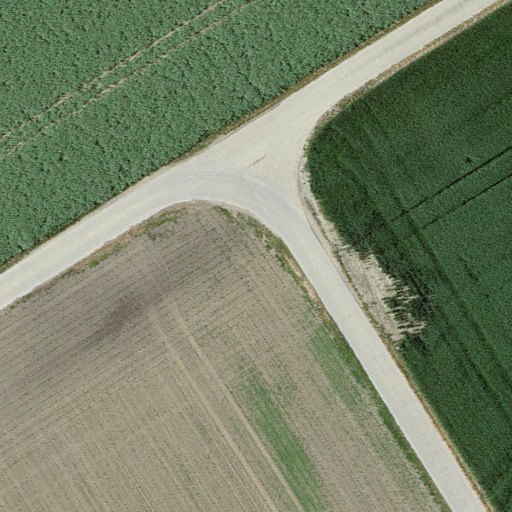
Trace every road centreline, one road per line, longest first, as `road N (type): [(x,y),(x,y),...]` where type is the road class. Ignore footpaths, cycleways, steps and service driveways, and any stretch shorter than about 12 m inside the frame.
road 1 (track): [(0,294),(472,0)]
road 2 (track): [(246,140),(475,511)]
